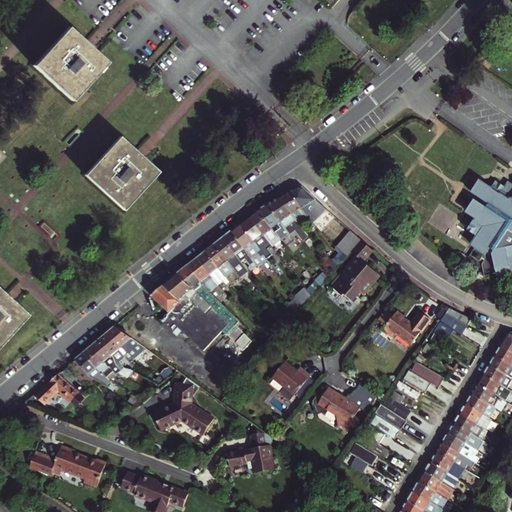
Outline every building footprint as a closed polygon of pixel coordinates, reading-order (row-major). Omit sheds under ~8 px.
[(89,48),(66,28),(35,62),(69,94),(101,59),(89,48)] [(119,138),(88,173),(123,203),(153,169),(136,154),(119,138)] [(511,184),(508,181),(504,187),(495,181),(490,188),(478,180),(476,183),(475,182),(469,190),(488,202),(486,205),(473,197),(466,210),(475,216),(467,228),(476,233),(470,242),(474,244),(473,245),(481,251),(483,248),(486,244),(494,249),(491,253),(490,254),(496,278),(509,276),(508,270),(511,269),(511,184)] [(309,204),(313,207),(309,210),(312,213),(316,210),(322,216),(328,209),(301,184),(288,192),(305,207),(309,204)] [(303,209),(305,207),(288,192),(278,198),(294,215),(296,214),(301,217),(307,212),(303,209)] [(278,198),(268,205),(282,223),(287,221),(294,230),(300,226),(292,217),(294,215),(278,198)] [(303,209),(307,212),(309,210),(313,207),(309,204),(305,207),(303,209)] [(259,211),(274,230),(284,241),(292,236),(285,227),(282,223),(268,205),(259,211)] [(274,230),(259,211),(251,216),(250,216),(265,236),(274,230)] [(265,236),(250,216),(241,224),(256,242),(265,236)] [(306,228),(310,232),(315,236),(318,234),(320,231),(309,220),(304,226),(306,228)] [(256,242),(241,224),(231,232),(244,247),(246,249),(256,242)] [(288,226),(285,227),(292,236),(295,235),(288,226)] [(347,256),(352,250),(361,239),(351,230),(337,246),(347,256)] [(231,232),(223,238),(235,254),(237,252),(244,247),(231,232)] [(276,235),(269,240),(275,248),(282,243),(276,235)] [(223,238),(215,244),(227,260),(235,254),(223,238)] [(334,289),(344,297),(345,295),(352,301),(360,292),(363,295),(380,275),(363,261),(373,249),(361,239),(352,250),(358,256),(341,276),(343,278),(334,289)] [(275,248),(269,240),(263,244),(269,253),(275,248)] [(215,244),(206,251),(218,267),(222,272),(226,277),(232,272),(231,270),(233,268),(227,260),(215,244)] [(486,244),(483,248),(491,253),(494,249),(486,244)] [(242,258),(249,253),(246,249),(244,247),(237,252),(242,258)] [(264,252),(259,247),(251,252),(258,261),(259,260),(264,257),(261,254),(264,252)] [(206,251),(198,258),(209,274),(218,267),(206,251)] [(263,265),(270,260),(266,255),(264,257),(259,260),(263,265)] [(209,274),(198,258),(189,265),(195,273),(201,280),(209,274)] [(235,270),(241,276),(247,271),(242,264),(235,270)] [(209,295),(192,275),(195,273),(189,265),(178,274),(204,299),(209,295)] [(233,284),(226,277),(222,272),(216,276),(226,289),(233,284)] [(178,274),(163,285),(216,335),(229,322),(204,299),(178,274)] [(209,289),(215,295),(220,291),(215,284),(212,286),(209,289)] [(203,349),(216,335),(163,285),(151,296),(168,313),(160,321),(176,335),(182,329),(203,349)] [(0,291),(0,339),(24,314),(6,297),(0,291)] [(228,309),(215,295),(213,297),(215,299),(213,301),(225,312),(228,309)] [(449,308),(447,312),(467,324),(471,318),(449,308)] [(385,329),(395,337),(397,334),(412,345),(432,320),(420,311),(411,323),(398,311),(395,316),(387,310),(381,320),(388,325),(385,329)] [(442,321),(455,329),(462,333),(467,324),(447,312),(441,320),(442,321)] [(455,329),(442,321),(436,331),(437,331),(442,335),(449,339),(455,329)] [(128,340),(131,338),(115,327),(115,326),(107,333),(120,348),(125,354),(132,361),(135,359),(129,353),(135,348),(128,340)] [(442,335),(437,331),(432,339),(438,343),(442,335)] [(511,350),(511,332),(507,333),(501,344),(511,350)] [(114,352),(120,348),(107,333),(99,339),(112,354),(114,352)] [(112,354),(99,339),(92,346),(104,361),(112,354)] [(511,350),(501,344),(495,353),(511,363),(511,350)] [(104,361),(92,346),(84,352),(97,367),(104,361)] [(120,359),(125,354),(120,348),(114,352),(120,359)] [(94,377),(104,384),(109,379),(104,374),(102,376),(95,368),(97,367),(84,352),(76,359),(82,365),(88,373),(94,377)] [(511,363),(495,353),(489,363),(511,377),(511,376),(511,363)] [(75,371),(77,369),(82,365),(76,359),(70,364),(75,371)] [(419,359),(412,370),(431,381),(439,386),(445,375),(419,359)] [(282,388),(292,397),(309,377),(299,369),(296,372),(285,362),(271,378),(283,387),(282,388)] [(489,363),(483,373),(500,383),(506,387),(511,377),(489,363)] [(122,369),(117,364),(112,368),(117,373),(122,369)] [(82,365),(77,369),(88,382),(94,377),(88,373),(82,365)] [(410,368),(405,378),(426,391),(431,381),(412,370),(410,368)] [(104,374),(109,379),(114,375),(109,370),(104,374)] [(483,373),(478,383),(495,393),(504,399),(510,389),(506,387),(500,383),(483,373)] [(59,374),(51,380),(37,393),(45,402),(61,389),(76,402),(78,400),(76,398),(80,392),(59,374)] [(158,421),(182,417),(203,431),(214,415),(192,402),(190,394),(189,387),(191,387),(195,381),(185,375),(183,379),(177,380),(180,399),(155,403),(158,421)] [(189,387),(190,394),(198,384),(195,381),(191,387),(189,387)] [(417,398),(421,393),(400,381),(397,386),(417,398)] [(495,393),(478,383),(472,392),(495,406),(500,409),(506,400),(504,399),(495,393)] [(324,385),(312,397),(317,402),(328,388),(324,385)] [(328,388),(317,402),(327,409),(335,416),(338,426),(344,432),(349,425),(353,429),(359,420),(355,417),(361,410),(366,414),(378,398),(360,385),(350,397),(345,398),(329,386),(328,388)] [(394,391),(390,396),(401,403),(404,397),(394,391)] [(472,392),(466,402),(489,416),(495,406),(472,392)] [(390,396),(384,406),(406,419),(412,409),(401,403),(390,396)] [(315,411),(327,409),(317,402),(312,397),(312,399),(311,399),(315,411)] [(466,402),(460,412),(485,427),(491,417),(489,416),(466,402)] [(384,406),(381,404),(374,413),(376,414),(401,429),(402,430),(408,420),(406,419),(384,406)] [(460,412),(454,422),(471,432),(475,427),(497,440),(499,436),(485,427),(460,412)] [(374,426),(386,433),(396,439),(401,429),(376,414),(370,424),(374,426)] [(471,432),(454,422),(449,432),(478,449),(483,439),(471,432)] [(279,439),(257,424),(251,432),(254,444),(271,441),(279,439)] [(386,433),(374,426),(368,436),(377,442),(380,443),(386,433)] [(449,432),(443,441),(475,460),(476,461),(479,456),(475,454),(478,449),(449,432)] [(271,441),(254,444),(228,450),(229,455),(226,458),(229,460),(230,465),(247,462),(248,467),(254,466),(255,470),(276,466),(271,441)] [(443,441),(437,451),(464,467),(467,462),(472,465),(475,460),(443,441)] [(372,451),(357,442),(350,452),(373,466),(379,456),(372,451)] [(372,451),(379,456),(388,461),(393,451),(380,443),(377,442),(372,451)] [(55,470),(63,473),(64,470),(86,478),(85,482),(98,487),(107,462),(98,458),(97,461),(76,453),(77,451),(63,446),(58,460),(37,452),(32,467),(53,475),(55,470)] [(437,451),(431,461),(460,478),(466,468),(464,467),(437,451)] [(341,460),(371,478),(376,469),(347,452),(341,460)] [(460,478),(431,461),(425,471),(451,486),(455,480),(458,482),(460,478)] [(425,471),(420,480),(446,495),(449,498),(455,488),(451,486),(425,471)] [(124,487),(137,492),(136,493),(154,500),(151,509),(159,511),(166,511),(171,500),(185,505),(189,492),(162,481),(161,483),(142,476),(142,477),(129,473),(124,487)] [(420,480),(414,490),(439,505),(446,495),(420,480)] [(450,511),(439,505),(414,490),(408,500),(425,510),(428,505),(435,510),(438,511),(450,511)] [(427,511),(425,510),(408,500),(402,510),(400,511),(427,511)]
